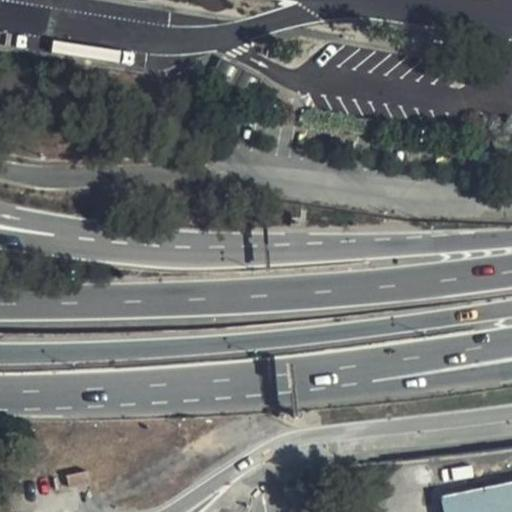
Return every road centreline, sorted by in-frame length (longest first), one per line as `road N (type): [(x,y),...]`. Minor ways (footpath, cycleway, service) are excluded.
road 1 (primary): [(0,354),(269,341),(511,309)]
road 2 (primary): [(511,269),(214,299),(0,301)]
road 3 (primary): [(511,239),(166,254)]
road 4 (primary): [(244,380),(511,341)]
road 5 (motorway): [(244,380),(511,367)]
road 6 (primary): [(0,392),(244,380)]
road 7 (residential): [(298,447),(511,423)]
road 8 (motorway): [(166,254),(0,213)]
road 9 (primary): [(166,254),(0,237)]
road 10 (residential): [(298,447),(262,458),(175,511)]
